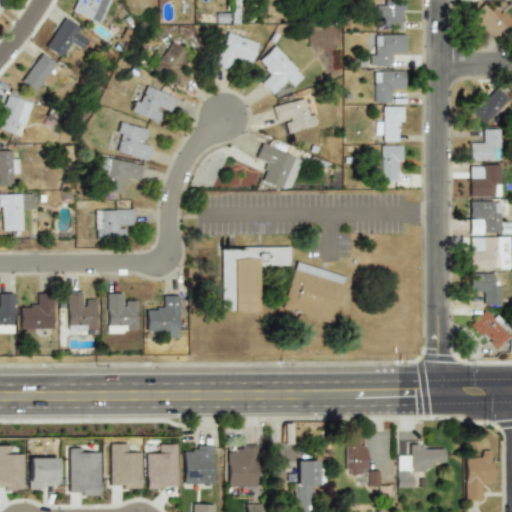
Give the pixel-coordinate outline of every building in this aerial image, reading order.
[(75,0),(70,12),(99,24),(109,1),(106,0),(75,0)] [(381,0),(381,6),(373,6),(373,29),(401,29),(401,0),(381,0)] [(507,17),(477,2),(466,23),(495,39),(507,17)] [(59,58),(69,44),(78,50),(89,35),(62,16),(42,45),(59,58)] [(254,40),(221,32),(213,66),(223,68),(225,60),(248,65),(254,40)] [(402,55),(402,34),(374,34),(374,44),(366,44),(366,66),(390,66),(390,55),(402,55)] [(179,89),(191,71),(180,64),(188,53),(169,40),(150,68),(179,89)] [(262,72),(255,80),(269,94),(295,68),(271,44),(253,62),(262,72)] [(39,53),(18,81),(33,92),(40,82),(47,86),(54,76),(47,71),(53,63),(39,53)] [(371,70),(371,103),(389,103),(389,91),(398,91),(398,70),(371,70)] [(130,111),(154,121),(157,111),(167,115),(174,97),(141,83),(130,111)] [(466,110),(480,124),(505,99),(491,85),(466,110)] [(0,104),(0,130),(18,138),(33,99),(6,89),(0,104)] [(269,105),(273,120),(282,118),(286,132),(313,125),(305,96),(269,105)] [(401,105),(379,105),(379,141),(401,141),(401,105)] [(146,160),(150,141),(142,139),(145,128),(118,121),(110,152),(146,160)] [(467,161),(488,161),(488,151),(497,151),(497,128),(478,128),(478,140),(467,140),(467,161)] [(256,180),(288,191),(299,157),(259,143),(254,157),(263,161),(256,180)] [(399,181),(399,145),(379,145),(379,156),(376,156),(376,181),(399,181)] [(0,185),(8,185),(8,175),(17,175),(17,150),(0,150),(0,185)] [(123,195),(127,174),(138,177),(141,164),(98,155),(94,176),(104,178),(101,190),(123,195)] [(498,196),(497,164),(487,164),(477,164),(477,174),(467,174),(467,196),(498,196)] [(34,193),(0,193),(0,220),(3,220),(3,230),(23,230),(23,210),(34,210),(34,193)] [(467,233),(511,233),(511,219),(511,223),(498,223),(498,200),(467,200),(467,233)] [(93,238),(121,238),(121,228),(130,228),(130,209),(93,209),(93,238)] [(467,269),(506,269),(506,237),(477,237),(477,246),(467,246),(467,269)] [(219,311),(257,311),(257,265),(288,265),(288,247),(219,247),(219,311)] [(272,307),(332,322),(344,275),(293,262),(285,294),(276,292),(272,307)] [(478,304),(497,304),(497,282),(489,282),(489,273),(468,272),(467,293),(478,293),(478,304)] [(95,301),(85,301),(85,291),(65,291),(65,330),(95,330),(95,301)] [(0,331),(12,331),(11,292),(0,292),(0,331)] [(105,333),(135,333),(135,302),(124,302),(124,292),(105,292),(105,333)] [(51,328),(51,293),(29,293),(29,303),(17,303),(17,328),(51,328)] [(177,336),(178,295),(158,295),(158,304),(146,304),(145,330),(154,330),(153,335),(177,336)] [(467,324),(492,350),(508,334),(483,308),(467,324)] [(363,442),(354,442),(354,432),(341,432),(341,474),(363,474),(363,442)] [(106,485),(119,484),(119,488),(137,488),(137,452),(124,452),(123,443),(106,443),(106,485)] [(174,487),(173,443),(155,444),(155,452),(142,453),(143,488),(174,487)] [(395,453),(394,487),(412,487),(412,466),(442,466),(442,444),(405,443),(405,453),(395,453)] [(210,484),(210,444),(189,444),(189,451),(181,451),(181,484),(210,484)] [(0,486),(1,486),(1,489),(20,489),(20,453),(4,453),(4,445),(0,445),(0,486)] [(96,493),(96,452),(77,451),(77,447),(65,447),(65,493),(96,493)] [(253,447),(224,447),(224,485),(253,485),(253,447)] [(492,454),(463,454),(462,500),(482,500),(482,479),(492,479),(492,454)] [(24,458),(25,488),(53,487),(53,457),(24,458)] [(313,469),(313,460),(289,459),(289,511),(309,511),(310,481),(320,481),(320,469),(313,469)] [(212,511),(212,502),(188,502),(188,511),(212,511)] [(241,511),(257,511),(258,503),(242,503),(241,511)]
